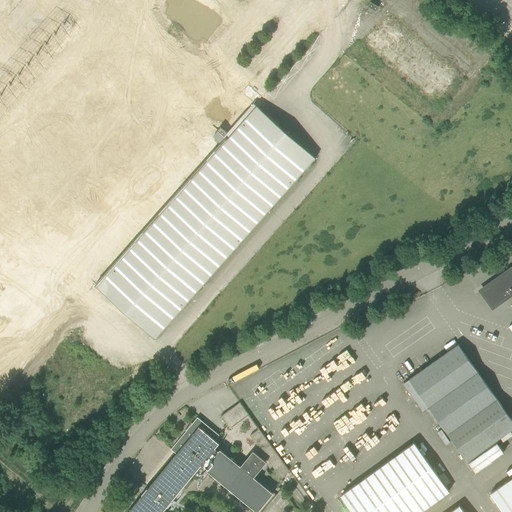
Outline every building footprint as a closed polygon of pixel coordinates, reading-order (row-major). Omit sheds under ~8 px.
[(376,11),(379,7),(371,2),(368,6),(376,11)] [(316,158),(255,103),(228,132),(95,284),(156,338),(316,158)] [(9,232),(0,243),(0,394),(2,396),(81,302),(64,288),(81,267),(17,213),(4,228),(9,232)] [(511,293),(511,268),(481,290),(493,307),(511,293)] [(511,418),(458,344),(403,383),(422,410),(428,406),(468,461),(511,429),(511,418)] [(240,402),(230,410),(221,416),(230,428),(249,414),(240,402)] [(165,511),(164,510),(202,464),(215,447),(219,442),(216,439),(219,436),(198,418),(176,444),(171,449),(177,454),(130,510),(128,511),(165,511)] [(351,511),(418,511),(447,491),(412,442),(339,495),(351,511)] [(497,442),(468,463),(475,472),(504,452),(497,442)] [(241,465),(221,448),(219,451),(215,447),(202,464),(206,467),(205,468),(258,511),(274,492),(255,476),(267,462),(253,451),(241,465)] [(511,511),(511,477),(491,493),(504,511),(511,511)]
